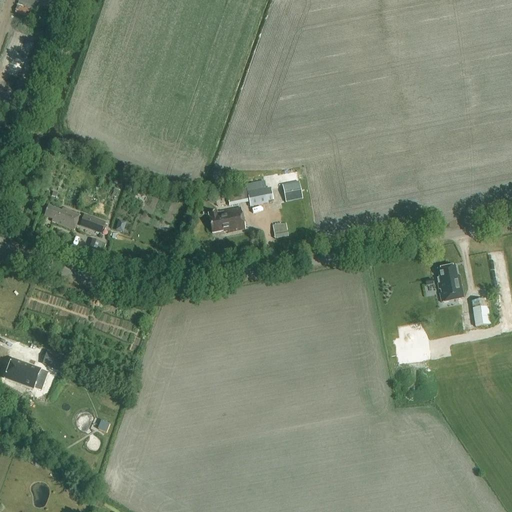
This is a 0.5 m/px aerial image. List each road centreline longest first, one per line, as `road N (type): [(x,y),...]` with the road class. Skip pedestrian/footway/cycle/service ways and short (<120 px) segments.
road 1 (unclassified): [(0,249),(98,282),(160,290),(511,221)]
road 2 (unclassified): [(0,209),(74,0)]
